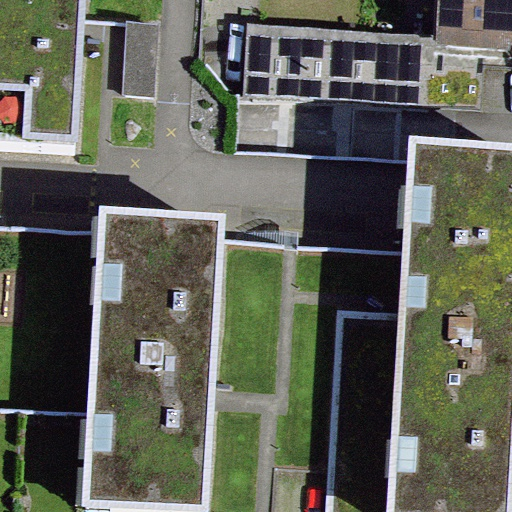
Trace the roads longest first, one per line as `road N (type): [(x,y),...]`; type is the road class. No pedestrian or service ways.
road 1 (residential): [(170,182),(511,205)]
road 2 (residential): [(180,0),(170,182)]
road 3 (residential): [(0,176),(170,182)]
